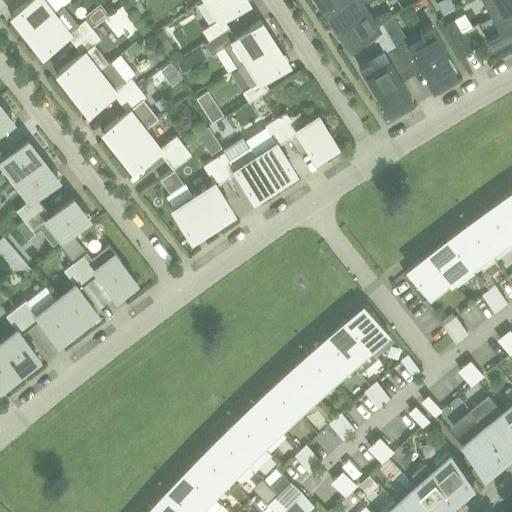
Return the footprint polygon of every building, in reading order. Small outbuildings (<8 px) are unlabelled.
[(27,0),(12,12),(27,32),(54,11),(45,0),(27,0)] [(136,0),(133,2),(141,14),(146,10),(138,0),(136,0)] [(202,29),(209,39),(229,26),(222,16),(246,0),(206,0),(218,18),(202,29)] [(332,25),(365,3),(370,0),(326,0),(319,5),(319,6),(322,4),(327,11),(324,13),(332,25)] [(511,0),(485,0),(493,15),(511,4),(511,0)] [(100,2),(84,14),(93,25),(108,13),(100,2)] [(372,14),(365,3),(332,25),(332,26),(335,24),(340,31),(337,33),(345,46),(379,24),(378,23),(392,14),(389,9),(372,14)] [(511,4),(493,15),(500,28),(485,36),(491,47),(511,36),(511,4)] [(66,33),(74,42),(93,27),(85,18),(69,30),(54,11),(27,32),(43,51),(66,33)] [(382,21),(388,31),(399,24),(393,14),(382,21)] [(455,17),(444,23),(449,34),(459,28),(461,31),(462,31),(455,17)] [(232,39),(245,59),(274,41),(260,20),(235,36),(229,26),(209,39),(215,49),(232,39)] [(425,39),(411,47),(406,39),(395,45),(409,68),(419,62),(432,83),(455,69),(443,49),(446,48),(431,22),(419,29),(425,39)] [(58,70),(73,90),(100,69),(85,49),(100,37),(93,27),(74,42),(81,52),(58,70)] [(473,50),(462,31),(461,31),(459,28),(449,34),(461,56),(473,50)] [(154,34),(158,42),(167,36),(163,29),(154,34)] [(287,61),(274,41),(245,59),(259,80),(242,90),(249,101),(269,88),(262,78),(287,61)] [(411,95),(398,74),(409,68),(395,45),(385,51),(390,60),(376,68),(370,58),(358,65),(373,90),(376,89),(388,109),(411,95)] [(176,60),(183,72),(194,64),(187,54),(176,60)] [(159,69),(167,79),(177,71),(170,62),(159,69)] [(115,88),(100,69),(73,90),(88,109),(112,91),(119,100),(138,85),(130,76),(115,88)] [(310,80),(303,70),(291,77),(298,87),(310,80)] [(126,110),(103,128),(118,148),(145,127),(158,117),(143,97),(146,95),(138,85),(119,100),(126,110)] [(0,127),(15,116),(0,97),(0,127)] [(204,108),(211,121),(223,114),(214,101),(204,108)] [(285,110),(275,117),(288,137),(298,130),(314,155),(336,141),(317,113),(296,127),(285,110)] [(275,140),(255,154),(273,182),(294,168),(278,143),(288,137),(275,117),(264,124),(275,140)] [(145,127),(118,148),(134,167),(157,149),(172,168),(191,154),(176,134),(160,146),(145,127)] [(0,166),(11,181),(45,155),(30,135),(5,154),(0,148),(0,166)] [(223,150),(213,157),(226,177),(236,170),(252,196),(273,182),(255,154),(234,167),(223,150)] [(43,203),(35,194),(60,174),(45,155),(11,181),(26,200),(16,208),(24,218),(43,203)] [(213,180),(193,194),(211,222),(232,209),(216,184),(226,177),(213,157),(203,164),(213,180)] [(159,178),(169,191),(182,182),(173,171),(159,178)] [(50,213),(43,203),(24,218),(34,231),(40,227),(52,244),(91,213),(75,193),(50,213)] [(511,197),(509,193),(489,207),(511,237),(511,236),(511,197)] [(191,236),(211,222),(193,194),(172,207),(191,236)] [(489,207),(469,222),(491,251),(511,237),(489,207)] [(469,222),(450,236),(472,266),(491,251),(469,222)] [(0,238),(0,254),(3,257),(14,249),(3,236),(0,238)] [(450,236),(431,251),(453,280),(472,266),(450,236)] [(94,267),(83,253),(73,260),(88,279),(98,272),(117,297),(137,281),(114,251),(94,267)] [(404,272),(425,299),(451,279),(452,281),(453,280),(431,251),(404,272)] [(55,297),(79,327),(98,311),(79,287),(88,279),(73,260),(63,268),(74,282),(55,297)] [(507,300),(496,285),(490,289),(501,305),(507,300)] [(484,294),(496,309),(501,305),(490,289),(484,294)] [(15,306),(30,325),(40,317),(59,342),(79,327),(55,297),(36,312),(25,298),(15,306)] [(366,303),(347,319),(370,348),(374,345),(389,332),(366,303)] [(0,340),(0,345),(21,372),(40,357),(21,332),(30,325),(15,306),(5,313),(17,327),(0,340)] [(456,316),(445,324),(457,339),(468,331),(456,316)] [(340,325),(328,335),(352,363),(370,348),(347,319),(340,325)] [(499,338),(511,353),(511,352),(511,342),(505,333),(499,338)] [(322,341),(310,351),(334,379),(352,363),(328,335),(322,341)] [(21,372),(0,345),(0,385),(1,388),(21,372)] [(303,357),(292,367),(316,395),(334,379),(310,351),(303,357)] [(408,354),(403,359),(415,373),(420,369),(408,354)] [(483,374),(471,360),(465,364),(478,379),(483,374)] [(460,369),(472,383),(472,384),(478,379),(465,364),(460,369)] [(285,373),(274,384),(299,411),(316,395),(292,367),(285,373)] [(389,395),(377,381),(371,386),(383,400),(389,395)] [(274,384),(256,401),(281,428),(299,411),(274,384)] [(366,390),(378,404),(383,400),(371,386),(366,390)] [(429,395),(423,399),(436,414),(441,409),(429,395)] [(250,407),(238,418),(264,444),(275,433),(281,428),(256,401),(250,407)] [(506,452),(511,447),(511,421),(503,411),(497,403),(478,419),(506,452)] [(511,403),(503,411),(511,421),(511,403)] [(429,420),(416,405),(411,410),(423,424),(429,420)] [(354,426),(341,412),(336,417),(349,431),(354,426)] [(331,421),(344,436),(349,431),(336,417),(331,421)] [(238,418),(221,435),(247,461),(256,470),(273,453),(264,444),(238,418)] [(487,468),(506,452),(478,419),(463,431),(469,439),(465,442),(487,468)] [(215,441),(204,452),(230,478),(241,467),(247,461),(221,435),(215,441)] [(393,451),(380,436),(375,441),(388,455),(393,451)] [(370,446),(382,460),(388,455),(375,441),(370,446)] [(320,458),(307,444),(301,449),(314,463),(320,458)] [(296,454),(310,467),(314,463),(301,449),(296,454)] [(475,479),(453,454),(449,449),(435,461),(439,465),(434,470),(456,495),(475,479)] [(204,452),(187,470),(213,495),(224,484),(230,478),(204,452)] [(181,476),(170,487),(196,511),(197,511),(213,495),(187,470),(181,476)] [(356,484),(343,470),(338,475),(351,489),(356,484)] [(418,483),(416,486),(438,511),(456,495),(434,470),(418,483)] [(303,492),(291,480),(283,472),(271,484),(279,492),(275,496),(287,508),(297,498),(303,492)] [(333,480),(346,494),(351,489),(338,475),(333,480)] [(333,510),(347,497),(328,476),(314,489),(333,510)] [(416,486),(398,502),(406,511),(437,511),(438,511),(416,486)] [(164,494),(153,505),(160,511),(196,511),(170,487),(164,494)] [(313,503),(308,498),(303,492),(297,498),(308,509),(313,503)] [(269,502),(275,508),(279,511),(282,511),(287,508),(275,496),(269,502)] [(282,511),(304,511),(308,509),(297,498),(287,508),(282,511)] [(406,511),(398,502),(387,511),(406,511)]
